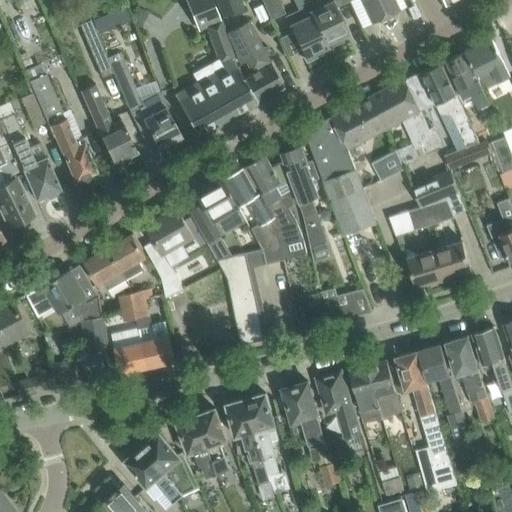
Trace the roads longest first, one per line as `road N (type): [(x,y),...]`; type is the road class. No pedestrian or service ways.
road 1 (tertiary): [(443,31),(159,181),(0,276)]
road 2 (tertiary): [(45,415),(353,341),(511,287)]
